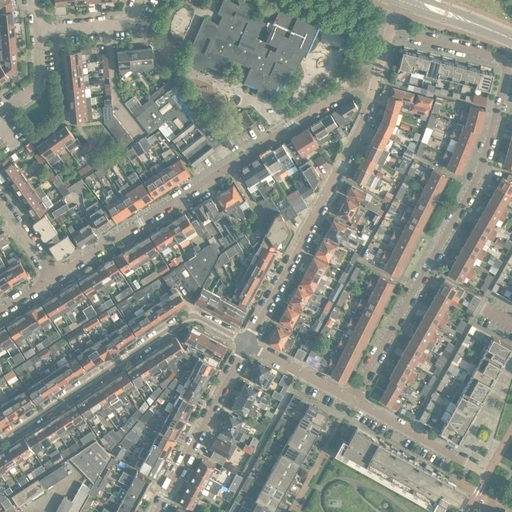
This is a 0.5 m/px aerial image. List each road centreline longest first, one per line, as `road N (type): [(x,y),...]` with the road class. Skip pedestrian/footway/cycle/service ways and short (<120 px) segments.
road 1 (residential): [(391,28),(493,55),(506,71),(482,169),(352,400)]
road 2 (residential): [(51,276),(373,81)]
road 3 (residential): [(245,344),(366,114),(373,81)]
road 4 (residential): [(0,441),(189,313),(245,344)]
road 5 (residential): [(245,344),(157,511)]
road 6 (residential): [(487,473),(352,400)]
road 7 (residential): [(352,400),(245,344)]
